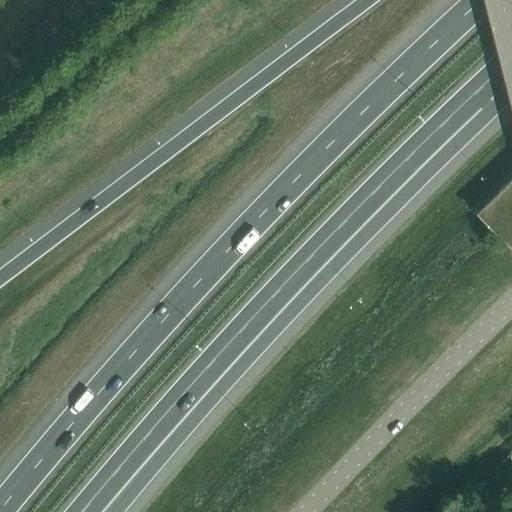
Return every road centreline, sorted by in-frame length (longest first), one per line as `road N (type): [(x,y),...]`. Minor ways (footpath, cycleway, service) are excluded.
road 1 (motorway): [(475,0),(233,239),(0,511)]
road 2 (motorway): [(82,511),(217,353),(511,58)]
road 3 (motorway): [(362,0),(0,278)]
road 4 (unclassified): [(306,511),(511,302)]
